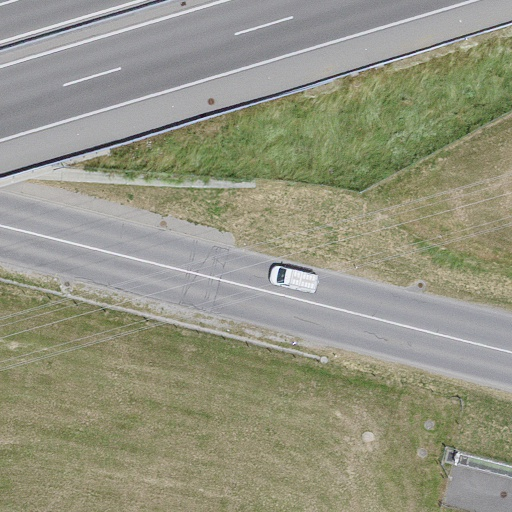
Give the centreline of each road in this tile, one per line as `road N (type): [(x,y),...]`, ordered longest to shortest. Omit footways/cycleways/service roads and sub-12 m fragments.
road 1 (primary): [(511,351),(0,225)]
road 2 (motorway): [(0,103),(348,0)]
